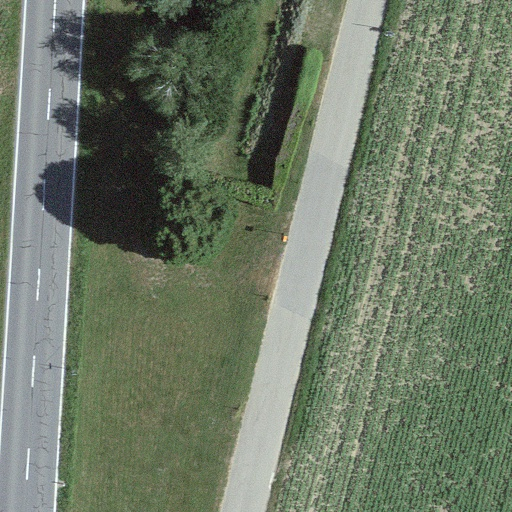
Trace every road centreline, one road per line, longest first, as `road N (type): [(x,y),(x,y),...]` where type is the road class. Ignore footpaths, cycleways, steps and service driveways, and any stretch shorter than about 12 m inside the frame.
road 1 (residential): [(234,511),(362,0)]
road 2 (primary): [(54,0),(25,511)]
